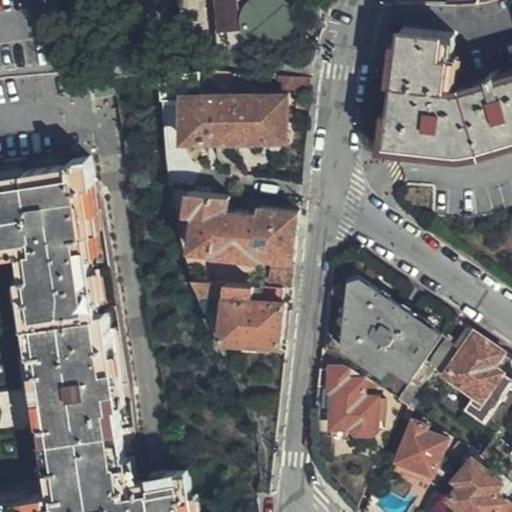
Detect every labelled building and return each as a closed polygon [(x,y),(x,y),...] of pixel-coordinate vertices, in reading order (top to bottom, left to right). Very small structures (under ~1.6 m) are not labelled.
[(297,22),(297,15),(295,8),(291,2),(288,0),(223,0),(222,38),(252,39),(260,45),(270,47),(278,45),(285,43),(290,37),(295,30),(297,22)] [(447,0),(444,8),(450,9),(462,7),(465,0),(447,0)] [(511,142),(511,74),(504,77),(501,71),(494,73),(495,80),(460,91),(452,91),(460,35),(405,27),(391,144),(448,151),(467,152),(479,152),(511,142)] [(201,70),(164,74),(168,136),(221,137),(285,139),(286,95),(265,94),(204,93),(201,70)] [(302,87),(304,76),(286,74),(286,86),(302,87)] [(95,153),(97,174),(126,171),(124,151),(95,153)] [(0,497),(0,511),(192,511),(185,468),(133,477),(133,483),(123,484),(109,385),(111,385),(100,314),(102,313),(89,237),(93,236),(85,186),(93,184),(89,158),(72,161),(73,164),(27,171),(27,176),(0,180),(0,331),(31,326),(36,353),(32,353),(46,439),(49,439),(56,489),(0,497)] [(233,192),(191,187),(189,211),(195,212),(193,229),(191,247),(219,251),(247,253),(295,257),(299,211),(263,206),(262,211),(231,207),(233,192)] [(265,261),(263,283),(285,286),(292,286),(295,262),(265,261)] [(220,279),(190,277),(220,337),(230,337),(279,341),(283,302),(261,299),(263,283),(220,279)] [(334,279),(327,348),(354,352),(357,326),(359,282),(334,279)] [(354,352),(408,388),(424,364),(443,336),(402,307),(365,282),(359,282),(357,326),(354,352)] [(285,286),(263,283),(261,299),(283,302),(285,286)] [(433,361),(447,371),(475,332),(469,328),(458,345),(448,338),(433,361)] [(511,375),(497,366),(506,354),(475,332),(447,371),(444,376),(475,397),(467,407),(487,422),(511,385),(511,375)] [(408,388),(401,398),(416,408),(421,401),(416,396),(434,371),(424,364),(408,388)] [(332,371),(331,387),(331,391),(335,391),(332,426),(351,427),(354,433),(377,434),(380,396),(368,395),(368,381),(350,379),(350,366),(332,366),(332,371)] [(319,370),(317,385),(331,387),(332,371),(319,370)] [(436,472),(451,437),(431,428),(432,424),(419,418),(402,459),(436,472)] [(471,511),(493,511),(507,496),(498,489),(505,480),(475,455),(455,478),(459,482),(450,494),(471,511)] [(353,457),(330,478),(339,489),(362,468),(353,457)] [(511,511),(511,501),(510,500),(499,511),(511,511)]
